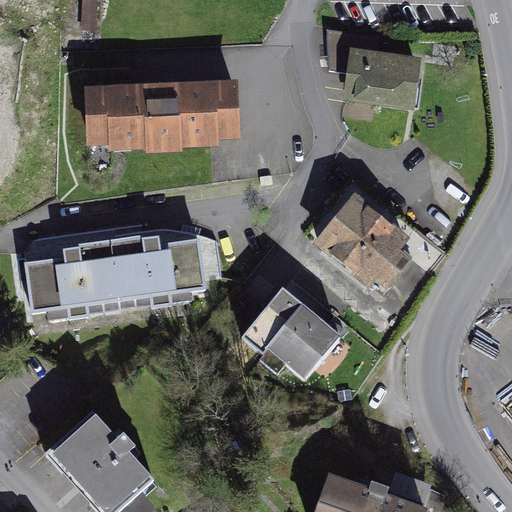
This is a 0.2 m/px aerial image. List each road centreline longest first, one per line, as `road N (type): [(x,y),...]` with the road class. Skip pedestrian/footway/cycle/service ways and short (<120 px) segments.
road 1 (residential): [(0,237),(284,197),(324,139),(304,69),(303,0)]
road 2 (residential): [(511,507),(450,432),(434,377),(447,313),(511,211)]
